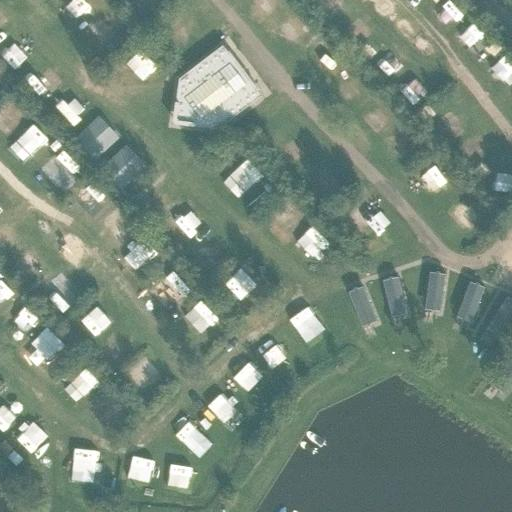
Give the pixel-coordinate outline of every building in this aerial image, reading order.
[(68,0),(79,11),(91,0),(68,0)] [(96,24),(111,40),(125,26),(110,11),(96,24)] [(217,130),(262,96),(223,46),(179,79),(172,125),(217,130)] [(19,137),(35,152),(49,137),(33,122),(19,137)] [(64,181),(80,164),(63,148),(47,164),(64,181)] [(146,213),(164,197),(150,180),(132,196),(146,213)] [(310,188),(327,203),(333,196),(316,181),(310,188)] [(275,209),(290,231),(306,220),(291,198),(275,209)] [(183,292),(189,285),(174,270),(167,277),(183,292)] [(429,272),(427,309),(444,310),(446,273),(429,272)] [(401,276),(385,279),(391,316),(407,313),(401,276)] [(473,322),(486,287),(471,282),(458,316),(473,322)] [(361,326),(377,321),(365,286),(349,291),(361,326)] [(202,331),(218,314),(200,296),(184,312),(202,331)] [(488,328),(502,337),(511,320),(511,298),(508,296),(488,328)] [(80,318),(94,334),(112,320),(98,303),(80,318)] [(31,343),(48,361),(65,344),(49,326),(31,343)] [(511,359),(493,385),(505,394),(511,385),(511,359)] [(243,391),(261,382),(253,365),(234,375),(243,391)] [(221,394),(209,411),(223,421),(235,404),(221,394)] [(73,448),(69,479),(93,483),(98,451),(73,448)] [(123,456),(125,477),(149,475),(147,453),(123,456)]
